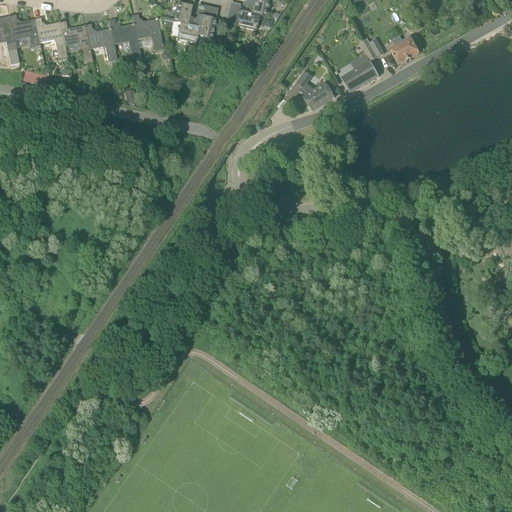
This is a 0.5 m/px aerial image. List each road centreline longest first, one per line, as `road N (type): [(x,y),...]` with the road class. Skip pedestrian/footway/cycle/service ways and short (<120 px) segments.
road 1 (unclassified): [(511,425),(451,347),(411,238),(364,215),(254,201),(238,176),(244,157)]
road 2 (unclassified): [(244,157),(285,128),(350,105),(511,14)]
road 3 (residential): [(244,157),(200,132),(0,90)]
road 4 (track): [(9,511),(78,415),(120,384)]
